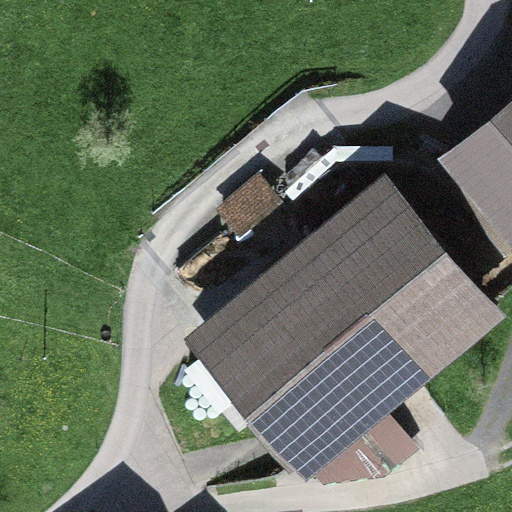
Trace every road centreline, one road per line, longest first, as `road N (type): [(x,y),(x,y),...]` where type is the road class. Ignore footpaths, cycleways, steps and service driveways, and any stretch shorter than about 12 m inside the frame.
road 1 (track): [(488,0),(470,55),(418,91),(334,120),(156,257),(119,498),(96,511)]
road 2 (track): [(119,498),(409,492),(511,452)]
